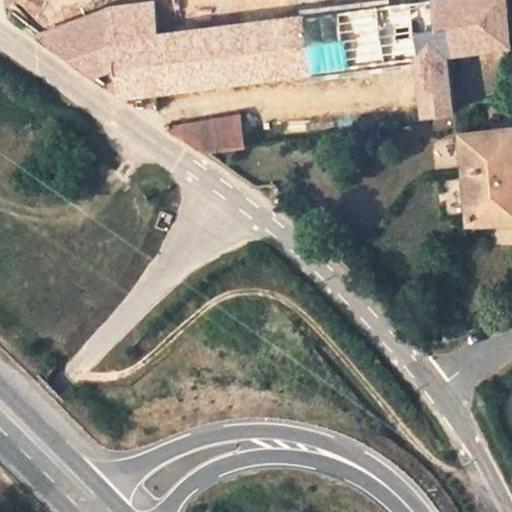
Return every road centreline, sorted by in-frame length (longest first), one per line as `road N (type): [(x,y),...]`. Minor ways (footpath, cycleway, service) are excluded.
road 1 (unclassified): [(0,450),(237,199)]
road 2 (tertiary): [(408,503),(370,464),(332,442),(272,430),(224,431),(171,448),(109,484)]
road 3 (unclassified): [(237,199),(0,32)]
road 4 (tertiary): [(164,511),(186,486),(231,461),(279,455),(334,464),(408,503)]
road 5 (unclassified): [(431,389),(353,298),(237,199)]
road 6 (primary): [(109,484),(0,376)]
road 7 (residential): [(504,511),(431,389)]
